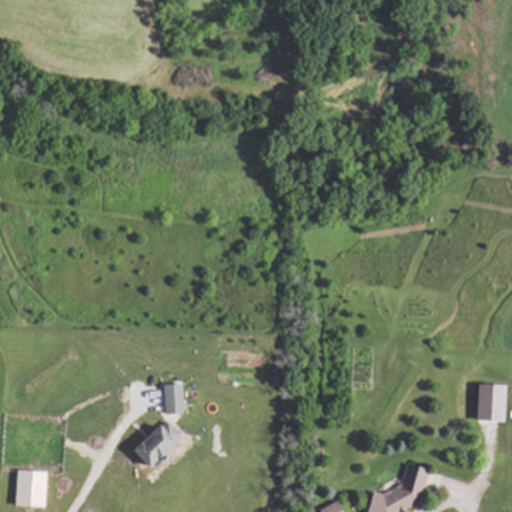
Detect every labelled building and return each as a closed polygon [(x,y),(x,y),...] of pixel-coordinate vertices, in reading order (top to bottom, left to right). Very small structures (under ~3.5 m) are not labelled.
[(180,384),(158,385),(159,415),(182,414),(180,384)] [(470,421),(497,422),(498,386),(471,386),(470,421)] [(176,436),(160,422),(154,429),(149,424),(122,453),(142,471),(176,436)] [(364,491),(358,511),(384,511),(385,510),(392,511),(409,511),(421,472),(407,468),(404,477),(395,474),(388,498),(364,491)] [(40,508),(41,473),(11,472),(10,507),(40,508)] [(308,511),(338,511),(334,501),(308,511)]
